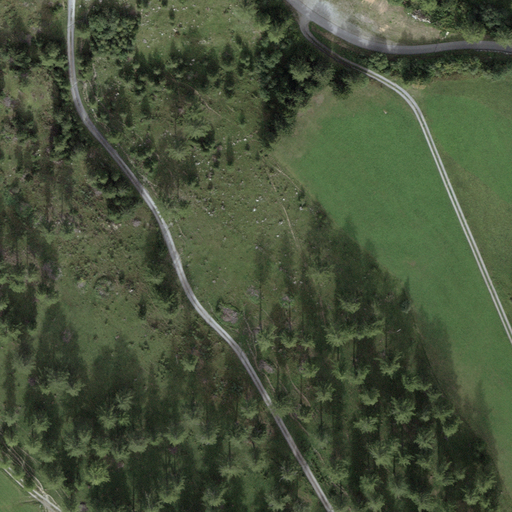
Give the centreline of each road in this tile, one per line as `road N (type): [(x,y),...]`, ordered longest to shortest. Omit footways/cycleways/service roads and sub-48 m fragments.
road 1 (track): [(72,0),(70,67),(85,120),(144,190),(188,292),(240,354),(330,511)]
road 2 (track): [(511,341),(417,111),(399,90),(311,40),(304,11)]
road 3 (track): [(511,48),(374,46),(333,30),(293,0)]
